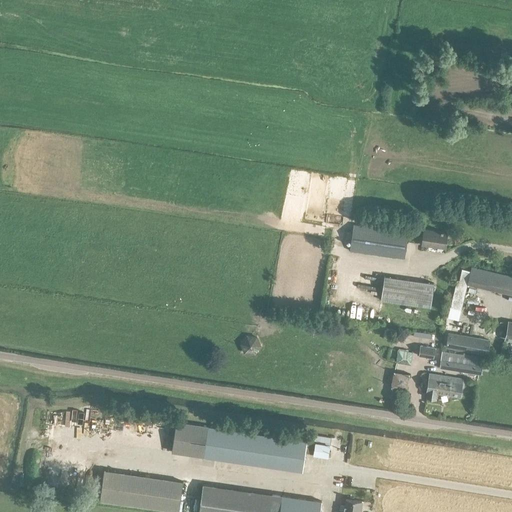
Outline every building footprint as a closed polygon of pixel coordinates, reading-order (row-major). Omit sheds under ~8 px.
[(350,250),(404,258),(407,231),(354,224),(350,250)] [(422,244),(445,247),(447,232),(424,229),(422,244)] [(511,288),(511,276),(471,266),(468,278),(511,288)] [(430,307),(433,283),(383,276),(380,300),(430,307)] [(511,322),(508,321),(500,320),(499,328),(507,329),(505,337),(511,338),(511,322)] [(445,347),(487,355),(490,339),(448,332),(445,347)] [(418,356),(433,358),(435,347),(420,345),(418,356)] [(410,365),(412,353),(398,350),(396,362),(410,365)] [(480,374),(482,363),(441,357),(439,368),(480,374)] [(427,391),(426,397),(435,398),(436,392),(459,396),(462,378),(429,373),(426,391),(427,391)] [(306,441),(176,421),(171,451),(302,470),(305,452),(313,453),(313,454),(328,456),(329,444),(314,442),(306,441)] [(315,435),(314,442),(329,444),(331,437),(315,435)] [(104,469),(99,500),(179,511),(183,481),(104,469)] [(319,511),(321,501),(203,484),(198,511),(319,511)] [(343,511),(351,511),(352,511),(359,511),(361,501),(345,498),(344,505),(340,504),(340,509),(344,510),(343,511)]
